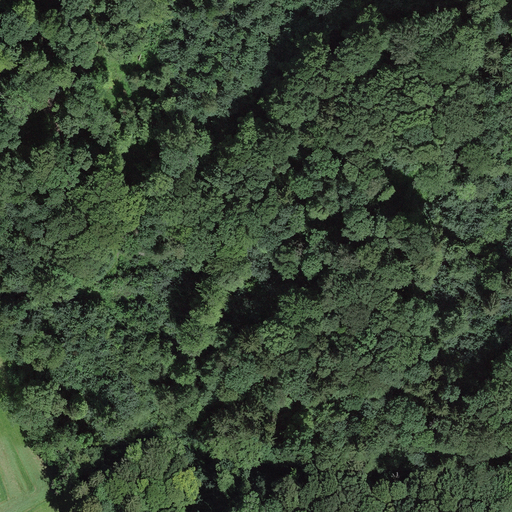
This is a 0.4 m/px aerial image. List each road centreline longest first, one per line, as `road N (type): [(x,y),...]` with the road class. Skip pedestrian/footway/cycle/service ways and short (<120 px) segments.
road 1 (track): [(0,233),(38,276),(68,285),(101,274),(116,225),(110,201),(57,122),(4,0)]
road 2 (track): [(330,251),(271,301),(228,403),(206,511)]
road 3 (track): [(330,251),(413,180),(511,71)]
road 4 (track): [(511,146),(482,104),(482,0)]
